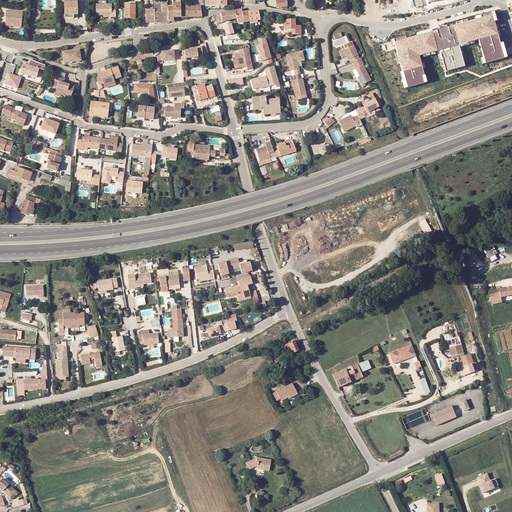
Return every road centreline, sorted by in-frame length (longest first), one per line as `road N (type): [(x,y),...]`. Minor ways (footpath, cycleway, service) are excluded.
road 1 (trunk): [(49,247),(248,215),(511,122)]
road 2 (trunk): [(511,110),(245,203),(58,235)]
road 3 (unclassified): [(288,311),(198,357),(0,409)]
road 4 (tertiary): [(234,133),(288,311)]
road 5 (tertiary): [(288,311),(377,473)]
road 6 (residential): [(318,23),(327,94),(318,116),(233,129)]
road 7 (residential): [(79,123),(160,135),(185,125),(234,133)]
road 8 (secondary): [(511,414),(377,473)]
road 9 (unknown): [(352,425),(431,398),(436,383),(419,346)]
road 10 (tertiary): [(13,45),(138,29)]
